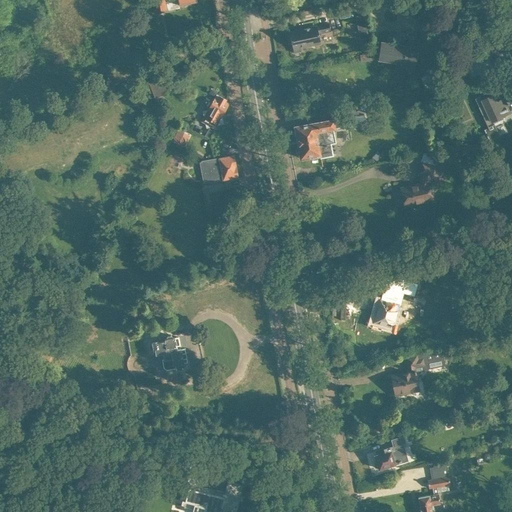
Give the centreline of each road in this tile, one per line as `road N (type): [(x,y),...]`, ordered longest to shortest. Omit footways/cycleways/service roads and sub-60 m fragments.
road 1 (unclassified): [(221,0),(312,511)]
road 2 (tertiary): [(333,511),(247,47)]
road 3 (unclassified): [(354,511),(267,53)]
